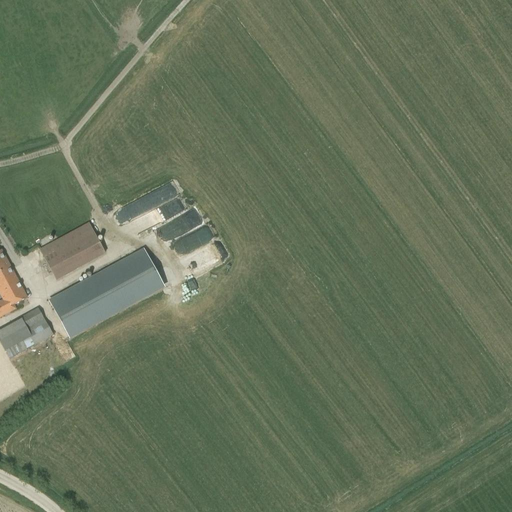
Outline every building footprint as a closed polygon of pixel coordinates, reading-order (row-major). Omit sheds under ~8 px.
[(134,233),(186,212),(175,185),(110,211),(116,226),(129,221),(134,233)] [(163,243),(203,226),(197,211),(156,229),(163,243)] [(88,224),(40,250),(56,281),(105,255),(88,224)] [(190,251),(212,243),(206,228),(184,236),(190,251)] [(11,269),(1,251),(0,251),(0,294),(4,301),(0,303),(0,317),(3,316),(1,312),(27,299),(14,275),(13,275),(10,270),(11,269)] [(71,338),(165,289),(146,253),(52,303),(71,338)] [(44,320),(38,309),(22,318),(28,329),(44,320)] [(33,346),(20,321),(13,325),(22,341),(5,351),(10,359),(33,346)]
